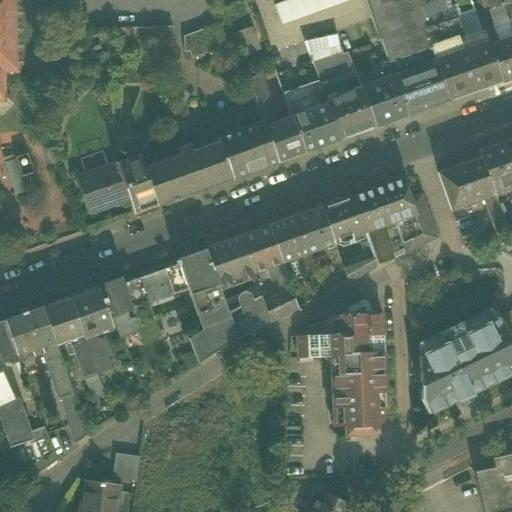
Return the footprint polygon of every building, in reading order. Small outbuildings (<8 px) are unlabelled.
[(0,0),(0,99),(3,96),(2,73),(16,73),(15,0),(0,0)] [(280,24),(345,0),(290,0),(273,6),(280,24)] [(365,0),(386,60),(388,65),(417,53),(430,48),(424,30),(429,28),(418,0),(365,0)] [(430,48),(435,61),(454,55),(451,46),(461,42),(458,35),(461,34),(457,20),(450,23),(442,0),(418,0),(429,28),(424,30),(430,48)] [(511,0),(486,0),(490,11),(506,5),(511,2),(511,0)] [(490,11),(494,22),(507,18),(510,16),(506,5),(490,11)] [(500,43),(511,38),(511,33),(507,18),(494,22),(500,43)] [(189,53),(192,60),(224,48),(216,25),(215,26),(183,37),(184,53),(189,53)] [(157,27),(137,28),(138,53),(152,52),(152,71),(163,70),(163,52),(173,51),(173,41),(172,27),(157,27)] [(137,28),(115,29),(116,42),(116,54),(138,53),(137,28)] [(241,31),(245,51),(257,48),(253,28),(241,31)] [(71,31),(79,55),(116,42),(115,29),(71,31)] [(451,46),(454,55),(468,95),(501,83),(488,47),(483,33),(464,41),(461,42),(451,46)] [(311,61),(340,51),(337,35),(303,42),(308,58),(310,58),(311,61)] [(501,83),(511,79),(511,38),(500,43),(488,47),(501,83)] [(116,54),(116,42),(79,55),(83,66),(116,54)] [(417,53),(422,66),(435,61),(430,48),(417,53)] [(311,61),(319,84),(353,71),(347,53),(342,55),(341,50),(340,51),(311,61)] [(174,71),(173,51),(163,52),(163,70),(174,71)] [(449,102),(468,95),(454,55),(435,61),(449,102)] [(449,102),(435,61),(422,66),(393,78),(407,117),(449,102)] [(378,70),(382,81),(393,78),(389,66),(378,70)] [(262,123),(264,128),(275,123),(273,119),(274,114),(260,76),(247,81),(262,123)] [(407,117),(393,78),(382,81),(361,89),(375,128),(407,117)] [(283,94),(291,118),(327,105),(325,101),(324,102),(317,81),(283,94)] [(339,141),(375,128),(361,89),(325,101),(327,105),(339,141)] [(291,118),(304,154),(339,141),(327,105),(291,118)] [(291,118),(275,123),(264,128),(277,164),(304,154),(291,118)] [(218,139),(220,144),(232,179),(277,164),(264,128),(262,123),(218,139)] [(511,162),(505,143),(478,153),(481,160),(480,160),(493,196),(494,196),(503,222),(511,218),(511,162)] [(220,144),(182,157),(194,193),(232,179),(220,144)] [(14,158),(21,179),(34,175),(28,153),(14,158)] [(117,164),(119,170),(141,163),(138,156),(117,164)] [(181,156),(143,170),(156,207),(194,193),(182,157),(181,156)] [(483,200),(496,235),(506,231),(506,230),(503,222),(494,196),(493,196),(480,160),(438,175),(451,211),(483,200)] [(143,170),(141,163),(119,170),(129,201),(134,214),(135,214),(136,214),(135,213),(155,206),(155,207),(156,207),(143,170)] [(117,205),(129,201),(119,170),(117,164),(76,178),(89,215),(95,213),(92,203),(113,196),(117,205)] [(364,232),(365,234),(415,216),(409,199),(402,180),(352,197),(364,232)] [(420,195),(409,199),(415,216),(365,234),(368,242),(376,266),(388,262),(436,239),(436,238),(420,195)] [(95,213),(117,205),(113,196),(92,203),(95,213)] [(333,243),(360,233),(364,232),(352,197),(321,208),(333,243)] [(334,245),(333,243),(321,208),(294,218),(307,254),(334,245)] [(268,227),(281,264),(307,254),(294,218),(268,227)] [(253,273),(271,267),(281,264),(268,227),(240,237),(253,273)] [(217,286),(253,273),(240,237),(204,250),(217,286)] [(355,247),(360,260),(361,259),(365,270),(376,266),(368,242),(364,243),(355,247)] [(329,267),(331,274),(343,270),(342,268),(334,245),(307,254),(309,262),(323,257),(326,268),(329,267)] [(204,250),(162,265),(171,292),(186,287),(201,331),(187,339),(197,364),(236,339),(227,314),(217,286),(204,250)] [(309,262),(307,254),(281,264),(287,281),(315,277),(309,262)] [(366,273),(365,270),(361,259),(360,260),(342,268),(343,270),(347,283),(366,273)] [(287,281),(281,264),(271,267),(271,271),(281,295),(290,291),(287,281)] [(148,301),(171,292),(162,265),(138,273),(148,301)] [(318,271),(325,293),(336,288),(336,287),(331,274),(329,267),(326,268),(318,271)] [(347,283),(343,270),(331,274),(336,287),(347,283)] [(138,273),(120,280),(130,310),(149,304),(148,301),(138,273)] [(126,312),(130,310),(120,280),(96,288),(107,319),(126,312)] [(309,291),(314,300),(322,296),(318,287),(309,291)] [(93,337),(111,330),(107,319),(96,288),(70,297),(96,373),(97,376),(111,371),(100,342),(96,340),(94,340),(93,337)] [(263,304),(270,322),(297,309),(290,291),(281,295),(263,304)] [(82,377),(96,373),(70,297),(43,307),(55,343),(56,345),(69,341),(71,346),(82,377)] [(227,314),(236,339),(270,322),(263,304),(261,297),(227,314)] [(328,318),(328,323),(329,349),(329,358),(333,428),(345,427),(346,437),(369,436),(386,416),(382,314),(369,315),(369,310),(365,303),(360,302),(351,306),(347,316),(330,316),(330,317),(328,317),(328,318)] [(33,357),(41,354),(43,353),(41,347),(55,343),(43,307),(4,321),(16,357),(31,351),(33,357)] [(129,320),(126,312),(107,319),(111,330),(115,329),(119,339),(121,338),(121,337),(137,331),(133,321),(135,320),(134,318),(129,320)] [(418,358),(419,367),(420,400),(427,415),(432,412),(432,413),(458,400),(458,402),(471,396),(470,394),(508,376),(511,373),(511,357),(505,358),(499,345),(511,339),(501,318),(467,334),(462,323),(439,334),(444,345),(418,358)] [(0,365),(17,359),(16,357),(4,321),(0,322),(0,365)] [(323,350),(329,349),(328,323),(319,324),(305,329),(306,337),(296,337),(297,359),(323,358),(323,350)] [(56,345),(55,343),(41,347),(43,353),(41,354),(57,400),(59,399),(72,395),(70,388),(71,388),(66,373),(67,373),(56,345)] [(0,424),(8,448),(31,440),(29,434),(17,402),(16,400),(13,399),(12,400),(0,373),(0,424)] [(82,377),(91,398),(104,392),(97,376),(96,373),(82,377)] [(59,399),(75,444),(87,435),(72,395),(59,399)] [(44,429),(29,434),(31,440),(8,448),(21,485),(22,486),(43,470),(44,470),(57,460),(55,458),(44,429)] [(112,478),(136,481),(139,456),(115,454),(112,478)] [(511,459),(475,478),(482,511),(507,511),(511,511),(511,459)] [(80,511),(115,511),(119,485),(84,482),(80,511)] [(305,511),(347,511),(350,506),(340,501),(339,503),(315,491),(305,511)]
